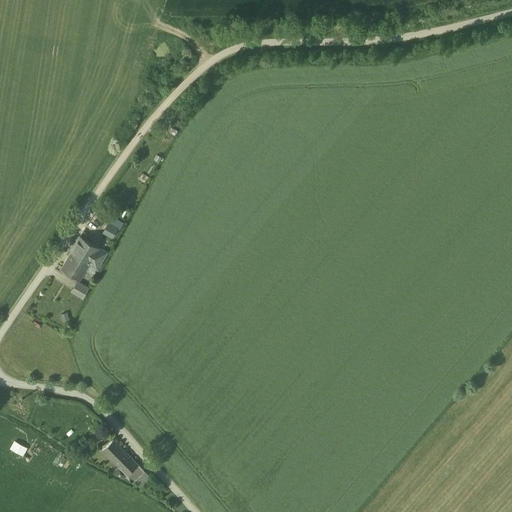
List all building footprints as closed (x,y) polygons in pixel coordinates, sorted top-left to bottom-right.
[(113,237),(119,226),(108,221),(102,231),(113,237)] [(107,251),(79,235),(67,254),(96,272),(107,251)] [(89,283),(96,272),(67,254),(59,264),(89,283)] [(81,299),(88,287),(77,281),(70,293),(81,299)] [(137,461),(113,433),(100,444),(124,473),(137,461)] [(23,455),(27,447),(14,440),(10,448),(23,455)]
